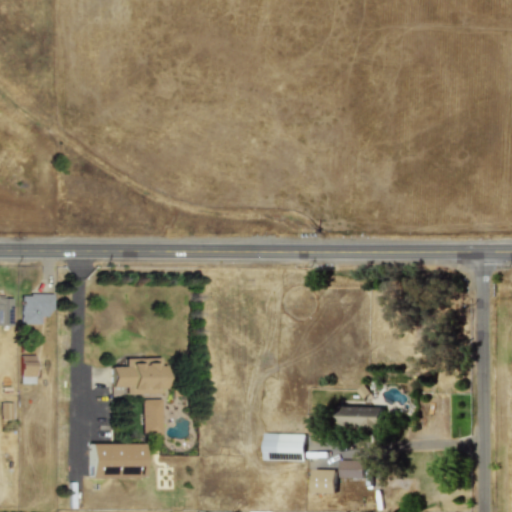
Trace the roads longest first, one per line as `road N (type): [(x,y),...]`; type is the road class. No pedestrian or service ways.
road 1 (secondary): [(0,254),(511,254)]
road 2 (residential): [(481,511),(483,255)]
